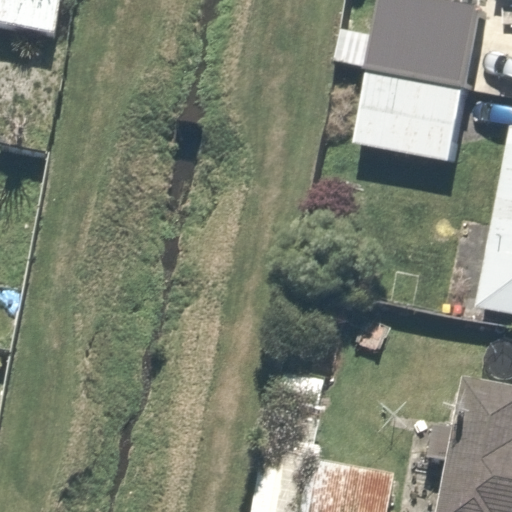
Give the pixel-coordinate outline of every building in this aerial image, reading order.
[(54,0),(0,0),(0,29),(51,34),(54,0)] [(487,10),(443,0),(386,0),(354,145),(451,167),(487,10)] [(511,119),(506,119),(473,306),(511,313),(511,119)] [(325,387),(269,378),(247,511),(389,511),(395,479),(313,466),(325,387)] [(511,511),(511,408),(452,397),(431,511),(511,511)]
